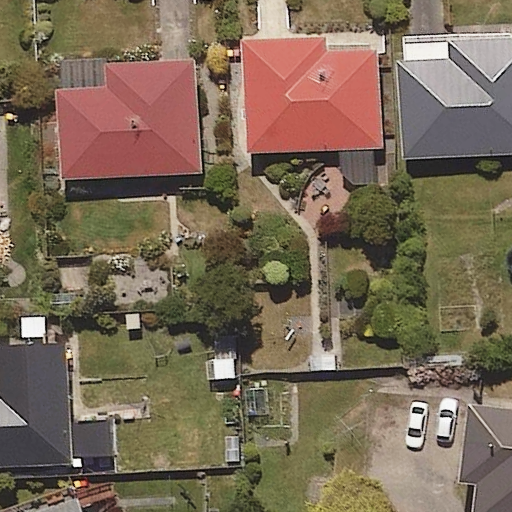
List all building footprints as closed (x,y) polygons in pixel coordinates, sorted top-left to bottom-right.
[(337,40),(251,44),(255,154),(387,149),(384,55),(338,56),(337,40)] [(459,64),(408,66),(412,160),(511,156),(511,43),(459,46),(459,64)] [(203,63),(113,67),(114,90),(63,92),(67,182),(209,175),(203,63)] [(472,294),(440,297),(443,329),(475,327),(472,294)] [(0,470),(79,467),(79,459),(115,457),(114,420),(76,422),(73,348),(0,350),(0,470)] [(511,511),(511,414),(478,411),(470,486),(485,487),(482,511),(511,511)] [(91,511),(89,502),(63,511),(91,511)]
